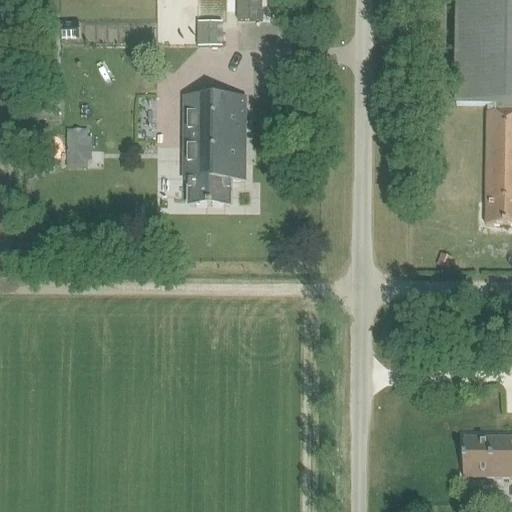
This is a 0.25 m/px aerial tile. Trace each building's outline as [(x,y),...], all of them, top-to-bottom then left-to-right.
[(261,23),(261,0),(246,0),(246,10),(237,10),(237,23),(261,23)] [(511,0),(456,0),(454,108),(487,108),(487,228),(511,227),(511,0)] [(223,47),(223,24),(198,24),(198,47),(223,47)] [(245,182),(245,99),(185,99),(185,182),(191,182),(191,206),(229,206),(229,182),(245,182)] [(171,196),(181,197),(184,176),(173,175),(171,196)] [(511,480),(511,440),(464,440),(463,480),(511,480)]
